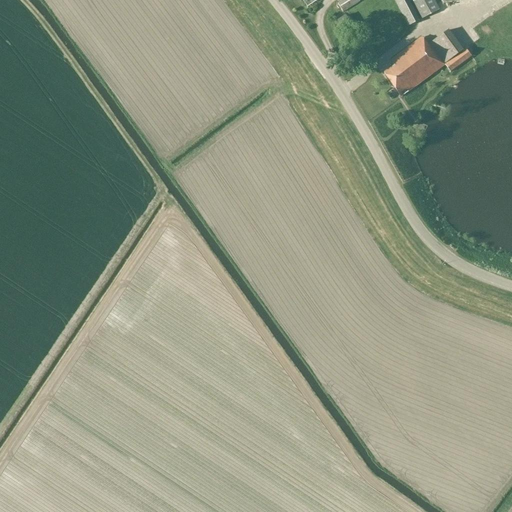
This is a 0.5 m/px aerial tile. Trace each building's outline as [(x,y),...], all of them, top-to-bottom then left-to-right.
[(358,0),(344,0),(338,4),(343,13),(360,2),(358,0)] [(408,0),(394,0),(408,27),(419,21),(408,0)] [(433,0),(417,0),(414,2),(422,19),(439,11),(433,0)] [(346,16),(337,21),(344,31),(352,25),(346,16)] [(390,61),(394,66),(384,74),(401,97),(445,65),(450,73),(471,57),(466,49),(462,52),(447,32),(428,46),(422,38),(390,61)]
